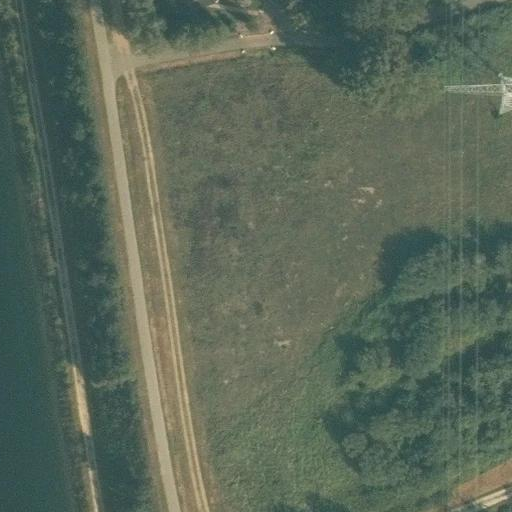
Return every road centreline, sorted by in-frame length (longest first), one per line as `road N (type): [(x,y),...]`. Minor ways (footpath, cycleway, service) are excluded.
road 1 (track): [(107,511),(16,0)]
road 2 (residential): [(488,0),(374,33),(104,67)]
